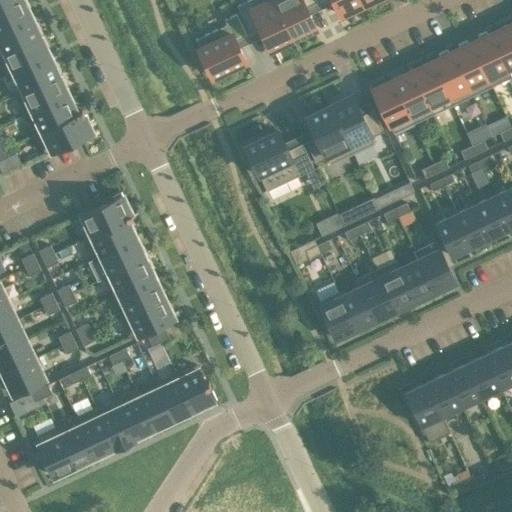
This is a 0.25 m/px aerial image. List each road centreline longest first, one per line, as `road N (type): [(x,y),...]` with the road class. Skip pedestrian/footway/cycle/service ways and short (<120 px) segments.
road 1 (residential): [(145,139),(440,0)]
road 2 (unclassified): [(268,399),(145,139)]
road 3 (residential): [(268,399),(511,288)]
road 4 (residential): [(158,511),(211,434),(268,399)]
road 5 (unclassified): [(145,139),(80,0)]
road 6 (unclassified): [(322,511),(268,399)]
